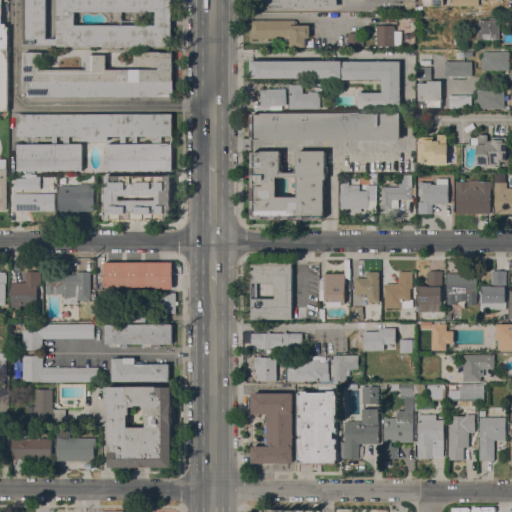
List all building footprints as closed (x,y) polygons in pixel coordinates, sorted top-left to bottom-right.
[(0,0),(2,0),(2,27),(8,26),(8,50),(0,50),(0,0)] [(28,38),(28,41),(24,41),(24,0),(46,0),(46,38),(35,38),(28,38)] [(168,47),(168,46),(58,46),(58,44),(58,38),(58,20),(61,20),(61,15),(58,15),(58,0),(172,0),(172,11),(173,12),(173,14),(174,19),(173,21),(172,25),(172,47),(168,47)] [(483,39),(478,39),(478,22),(483,22),(483,20),(490,20),(490,17),(499,17),(499,20),(500,20),(500,39),(483,39)] [(295,20),(295,21),(297,21),(297,23),(295,23),(295,25),(310,25),(310,38),(308,38),(308,43),(306,43),(306,47),(290,47),(290,40),(289,40),(289,38),(261,38),(261,39),(258,39),(258,38),(252,38),(251,20),(295,20)] [(394,25),(394,31),(402,31),(402,45),(394,45),(394,46),(389,46),(389,47),(386,47),(386,46),(383,46),(383,47),(380,47),(380,46),(377,46),(377,44),(375,44),(375,41),(377,41),(377,39),(375,39),(375,37),(377,37),(377,30),(375,30),(375,28),(377,28),(377,25),(394,25)] [(348,33),(359,33),(359,39),(363,39),(363,45),(348,46),(348,33)] [(8,111),(0,111),(0,50),(8,50),(8,111)] [(28,96),(28,92),(24,92),(24,52),(51,52),(52,59),(41,59),(41,69),(87,69),(87,55),(106,55),(106,69),(159,69),(159,67),(151,67),(151,65),(135,65),(135,52),(160,51),(160,52),(173,52),(173,95),(160,95),(160,96),(28,96)] [(482,70),(482,57),(483,57),(483,51),(509,51),(509,70),(482,70)] [(419,66),(419,53),(432,53),(433,65),(419,66)] [(448,61),(448,57),(455,57),(455,61),(472,61),(472,76),(466,76),(466,77),(457,77),(457,76),(456,76),(456,77),(453,77),(453,76),(452,76),(452,77),(450,77),(450,76),(445,76),(445,61),(448,61)] [(401,61),(400,108),(359,108),(359,92),(382,92),(382,79),(341,79),(341,78),(251,77),(251,61),(401,61)] [(431,79),(419,80),(419,79),(417,79),(417,68),(419,68),(419,67),(431,67),(431,79)] [(418,83),(428,83),(428,81),(442,80),(442,100),(441,100),(441,108),(419,108),(419,100),(418,83)] [(290,109),(289,84),(302,84),(303,92),(320,91),(320,108),(290,109)] [(286,88),(287,105),(283,105),(283,110),(274,111),(273,106),(270,106),(270,110),(258,111),(257,105),(261,105),(260,89),(286,88)] [(504,89),(504,108),(479,108),(479,103),(477,103),(477,89),(504,89)] [(447,109),(447,95),(471,95),(471,108),(447,109)] [(254,140),(254,139),(252,139),(252,135),(251,135),(251,130),(252,130),(252,122),(251,122),(251,117),(252,117),(252,114),(261,114),(261,113),(401,113),(401,140),(254,140)] [(18,170),(18,144),(53,144),(53,136),(37,136),(37,141),(27,141),(27,136),(18,136),(18,114),(172,114),(172,136),(162,136),(162,143),(172,143),(172,170),(107,170),(107,144),(121,144),(121,136),(109,136),(109,140),(82,140),(82,136),(69,136),(70,143),(84,143),(84,170),(18,170)] [(447,144),(448,144),(448,165),(426,165),(426,162),(419,162),(419,137),(433,136),(433,140),(438,140),(438,135),(447,134),(447,144)] [(507,161),(500,161),(500,165),(477,165),(477,144),(479,144),(479,134),(488,134),(488,140),(492,140),(492,137),(507,137),(507,161)] [(264,218),(252,219),(252,152),(261,152),(261,151),(281,151),(281,165),(283,165),(283,172),(294,172),(294,165),(297,165),(297,151),(325,151),(326,167),(328,167),(328,172),(326,172),(326,174),(326,179),(324,179),(324,185),(325,185),(325,193),(324,193),(324,200),(325,200),(325,208),(324,208),(324,216),(323,216),(323,218),(312,218),(312,220),(305,220),(305,218),(298,218),(298,219),(291,219),(291,218),(285,218),(285,220),(277,220),(277,218),(271,218),(271,220),(264,220),(264,218)] [(146,221),(146,219),(141,219),(141,221),(136,221),(136,219),(131,219),(131,221),(125,221),(125,219),(121,219),(121,221),(115,221),(115,219),(111,219),(111,220),(106,220),(106,175),(172,175),(172,177),(172,182),(171,191),(172,191),(172,196),(172,200),(172,204),(172,213),(173,213),(173,218),(172,218),(172,220),(165,220),(165,219),(161,219),(161,221),(156,221),(156,219),(151,219),(151,221),(146,221)] [(412,175),(412,199),(398,199),(398,208),(382,208),(382,207),(377,207),(377,195),(382,195),(382,187),(400,187),(400,185),(403,185),(403,181),(402,181),(402,176),(403,176),(403,175),(412,175)] [(14,189),(14,178),(40,178),(40,189),(14,189)] [(433,204),(432,213),(418,213),(418,202),(423,202),(423,189),(419,189),(419,181),(423,181),(423,182),(431,182),(431,184),(436,184),(436,178),(448,179),(448,184),(449,184),(448,204),(433,204)] [(456,181),(467,181),(467,180),(480,180),(480,181),(491,181),(491,189),(490,189),(490,213),(456,213),(456,181)] [(340,181),(349,181),(349,185),(360,185),(360,191),(367,191),(367,185),(375,185),(375,200),(376,200),(376,209),(368,209),(368,208),(361,208),(361,212),(355,212),(355,208),(341,208),(340,181)] [(511,214),(495,214),(495,191),(494,191),(494,182),(507,182),(507,188),(511,188),(511,214)] [(59,211),(59,185),(79,185),(79,183),(95,183),(95,211),(59,211)] [(55,193),(55,210),(13,211),(13,193),(55,193)] [(104,287),(104,262),(105,262),(105,261),(109,261),(109,262),(120,262),(120,261),(127,261),(127,262),(138,262),(138,261),(146,261),(146,262),(157,262),(157,261),(162,261),(162,262),(173,262),(173,266),(175,266),(175,270),(173,270),(173,289),(156,289),(156,287),(104,287)] [(251,319),(252,262),(292,262),(292,319),(251,319)] [(26,282),(26,271),(41,271),(41,285),(39,285),(39,288),(37,288),(37,305),(20,305),(20,307),(11,307),(11,282),(26,282)] [(90,293),(95,293),(95,298),(90,298),(90,300),(78,300),(78,303),(63,303),(64,296),(63,296),(63,294),(46,294),(46,286),(46,274),(77,274),(77,271),(91,272),(90,293)] [(379,302),(369,302),(369,294),(356,294),(355,278),(367,278),(367,271),(379,271),(379,302)] [(385,286),(391,286),(391,284),(399,283),(399,272),(412,271),(413,286),(412,286),(412,288),(410,288),(410,299),(413,299),(413,308),(385,308),(385,286)] [(443,271),(443,276),(442,276),(442,287),(441,287),(441,303),(418,303),(418,286),(428,286),(428,271),(443,271)] [(482,309),(482,286),(492,285),(492,271),(506,271),(506,287),(505,287),(506,309),(482,309)] [(345,273),(345,303),(342,303),(342,306),(327,306),(327,300),(320,300),(320,279),(324,279),(324,273),(345,273)] [(477,273),(478,304),(468,305),(467,300),(456,300),(456,304),(447,304),(447,274),(477,273)] [(176,313),(166,313),(166,316),(162,316),(162,313),(160,313),(160,307),(158,307),(158,303),(160,303),(160,302),(154,302),(154,293),(176,293),(176,313)] [(351,307),(363,307),(363,320),(351,320),(351,307)] [(132,322),(132,313),(145,313),(145,321),(132,322)] [(511,341),(504,341),(504,336),(490,336),(491,322),(511,322),(511,341)] [(94,324),(94,338),(43,338),(43,350),(24,350),(24,329),(41,329),(41,323),(94,324)] [(431,350),(446,350),(446,343),(453,343),(452,331),(446,331),(446,323),(431,324),(431,350)] [(173,324),(173,344),(160,344),(160,346),(151,346),(151,344),(127,344),(127,347),(119,347),(119,344),(105,344),(105,324),(173,324)] [(364,350),(364,331),(379,331),(379,328),(396,328),(396,344),(384,344),(384,350),(364,350)] [(267,333),(267,331),(270,331),(270,333),(283,333),(283,331),(287,331),(287,333),(302,333),(302,344),(297,344),(297,348),(282,348),(282,347),(272,347),(272,348),(256,348),(257,344),(251,344),(251,333),(267,333)] [(401,339),(415,339),(415,352),(413,352),(413,353),(400,353),(401,339)] [(457,366),(463,366),(463,357),(460,357),(460,353),(494,354),(494,369),(484,369),(484,375),(481,375),(481,381),(463,381),(463,377),(457,377),(457,366)] [(24,355),(43,356),(43,366),(99,367),(99,382),(41,381),(23,381),(24,355)] [(358,355),(358,369),(346,369),(346,380),(334,381),(334,364),(333,364),(333,359),(334,359),(334,355),(358,355)] [(113,381),(113,358),(123,358),(123,357),(136,358),(136,364),(170,364),(170,381),(113,381)] [(277,380),(258,380),(258,375),(256,375),(256,367),(254,367),(254,357),(277,357),(277,380)] [(308,363),(308,360),(320,360),(320,362),(328,362),(328,373),(329,373),(329,381),(320,381),(320,378),(318,378),(318,380),(288,380),(288,368),(289,368),(289,363),(308,363)] [(416,393),(415,393),(415,399),(414,399),(414,411),(413,411),(413,442),(392,442),(392,446),(399,446),(399,458),(384,458),(384,418),(397,418),(397,410),(405,410),(405,398),(400,398),(400,384),(416,384),(424,384),(425,393),(416,393)] [(445,400),(432,400),(432,396),(427,396),(427,387),(426,387),(426,384),(429,384),(429,385),(445,385),(445,400)] [(449,401),(449,391),(460,390),(459,385),(484,385),(484,400),(449,401)] [(109,467),(109,404),(107,404),(107,386),(173,386),(173,467),(109,467)] [(379,404),(362,404),(362,386),(379,386),(379,404)] [(53,409),(66,409),(66,421),(36,421),(36,412),(35,412),(35,406),(36,406),(36,389),(53,389),(53,409)] [(299,438),(302,438),(302,435),(299,435),(299,393),(300,393),(300,391),(308,391),(308,393),(327,393),(327,391),(335,391),(335,392),(337,392),(337,415),(336,415),(336,428),(337,428),(337,432),(333,432),(333,439),(337,439),(337,443),(336,443),(336,449),(337,449),(337,463),(336,463),(336,464),(331,464),(331,463),(328,463),(328,464),(322,464),(322,463),(321,463),(321,464),(315,464),(315,462),(309,462),(309,465),(304,465),(304,463),(299,463),(299,438)] [(293,393),(293,463),(280,463),(280,464),(265,464),(265,463),(252,462),(252,446),(268,446),(268,414),(260,414),(259,416),(256,416),(256,414),(252,414),(252,393),(293,393)] [(379,444),(359,444),(359,458),(345,458),(345,454),(341,454),(341,441),(345,441),(345,421),(363,421),(363,409),(379,409),(379,444)] [(444,457),(433,457),(433,458),(418,458),(418,444),(416,444),(416,441),(418,441),(418,414),(436,414),(436,420),(444,420),(444,457)] [(449,416),(465,416),(465,414),(475,414),(475,432),(469,432),(469,447),(464,447),(464,460),(449,460),(449,416)] [(506,417),(506,440),(495,440),(495,460),(480,460),(480,437),(479,437),(479,432),(480,432),(480,426),(479,425),(479,422),(480,422),(480,417),(506,417)] [(71,436),(71,437),(97,437),(97,449),(95,449),(95,460),(57,461),(57,427),(70,427),(70,436),(71,436)] [(52,438),(52,459),(12,459),(12,438),(52,438)]
